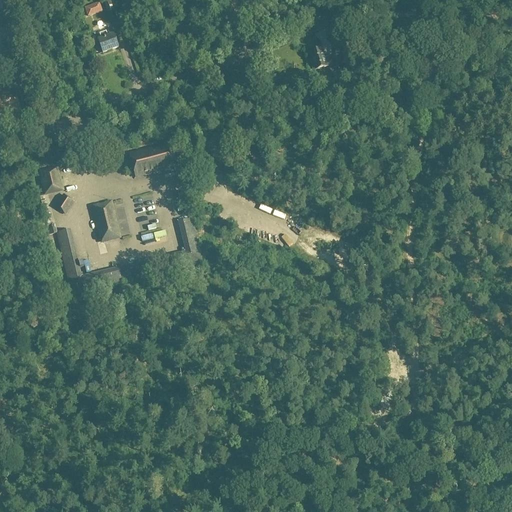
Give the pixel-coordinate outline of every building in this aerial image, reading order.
[(117,20),(111,3),(105,6),(110,21),(117,20)] [(138,17),(137,13),(137,10),(133,11),(131,5),(122,8),(124,14),(122,15),(124,22),(138,17)] [(90,14),(93,23),(108,17),(104,8),(90,14)] [(114,36),(108,38),(106,32),(99,35),(101,40),(98,41),(103,54),(118,48),(114,36)] [(311,52),(313,59),(311,59),(311,63),(313,66),(315,66),(316,70),(330,66),(332,74),(338,72),(335,62),(334,57),(324,60),(320,49),(311,52)] [(13,82),(15,87),(22,83),(20,78),(13,82)] [(0,116),(20,112),(16,98),(0,102),(0,116)] [(352,113),(350,102),(341,105),(346,122),(353,120),(352,113)] [(169,145),(130,156),(136,177),(175,167),(169,145)] [(45,195),(62,191),(57,168),(40,173),(45,195)] [(55,208),(65,215),(73,202),(63,196),(55,208)] [(100,209),(100,206),(93,208),(102,242),(119,238),(111,203),(105,205),(106,208),(100,209)] [(81,278),(70,231),(57,234),(71,293),(202,262),(192,220),(179,223),(186,252),(81,278)] [(230,225),(220,221),(217,226),(227,231),(230,225)] [(171,236),(148,242),(151,255),(174,249),(171,236)] [(320,249),(317,238),(311,240),(313,250),(320,249)] [(92,271),(98,269),(94,257),(88,258),(92,271)]
